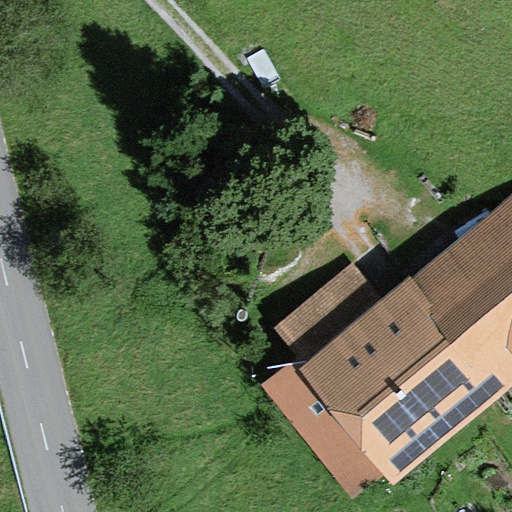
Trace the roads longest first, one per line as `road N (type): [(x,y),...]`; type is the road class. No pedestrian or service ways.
road 1 (track): [(165,0),(357,207)]
road 2 (tertiary): [(61,511),(0,263)]
